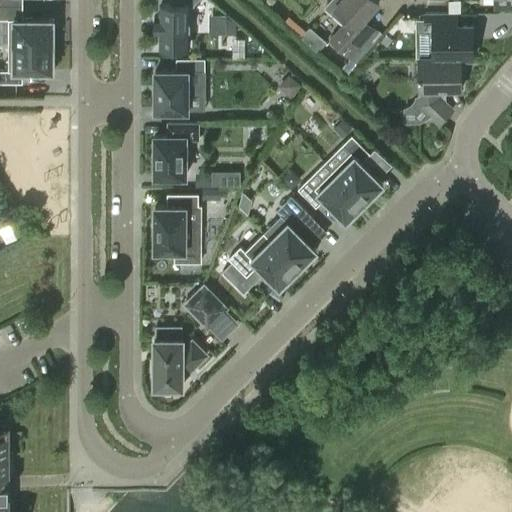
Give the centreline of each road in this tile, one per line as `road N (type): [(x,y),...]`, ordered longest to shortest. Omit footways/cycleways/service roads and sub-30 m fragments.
road 1 (residential): [(466,166),(432,185),(186,429)]
road 2 (residential): [(86,316),(88,445),(130,469),(155,462),(186,429)]
road 3 (residential): [(86,104),(86,316)]
road 4 (residential): [(127,315),(127,105)]
road 5 (residential): [(186,429),(158,432),(131,415),(127,315)]
